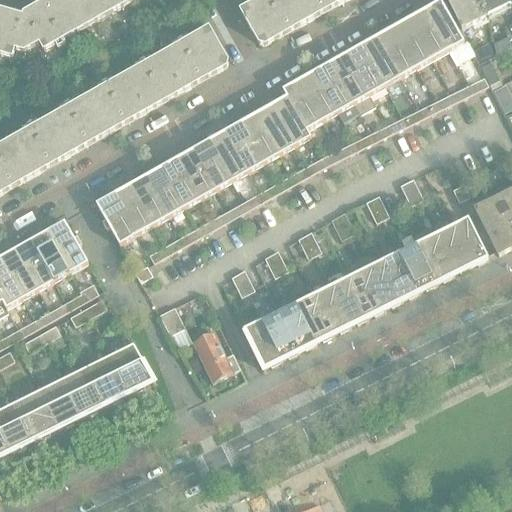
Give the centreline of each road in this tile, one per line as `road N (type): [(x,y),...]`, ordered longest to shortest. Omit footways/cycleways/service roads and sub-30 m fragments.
road 1 (residential): [(116,511),(511,313)]
road 2 (residential): [(256,80),(0,225)]
road 3 (residential): [(398,0),(256,80)]
